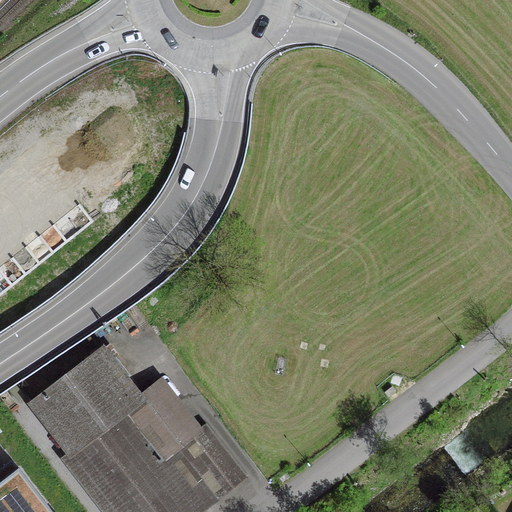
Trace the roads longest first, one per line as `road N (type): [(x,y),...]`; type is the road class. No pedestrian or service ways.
road 1 (primary): [(220,57),(213,145),(189,210),(112,285),(0,360)]
road 2 (residential): [(273,511),(511,328)]
road 3 (residential): [(278,2),(379,42),(433,83),(511,171)]
road 4 (secondary): [(146,16),(68,50),(0,94)]
